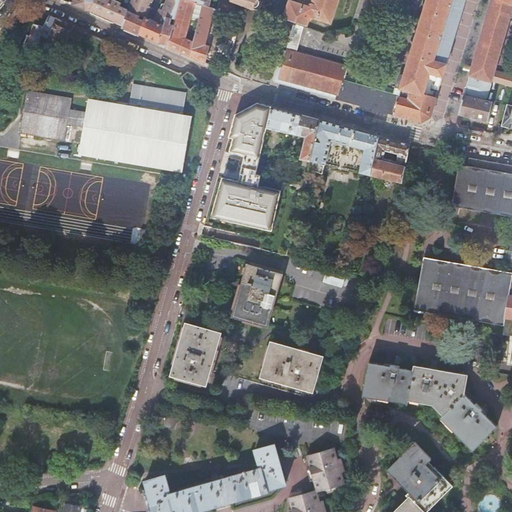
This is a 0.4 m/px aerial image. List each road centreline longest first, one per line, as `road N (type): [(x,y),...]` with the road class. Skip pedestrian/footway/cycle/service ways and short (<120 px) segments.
road 1 (residential): [(364,511),(371,456),(353,391),(361,353),(385,342),(462,355),(498,396),(511,428),(489,506)]
road 2 (residential): [(227,82),(188,253),(119,478)]
road 3 (residential): [(227,82),(439,141),(511,153)]
road 4 (residential): [(50,0),(227,82)]
